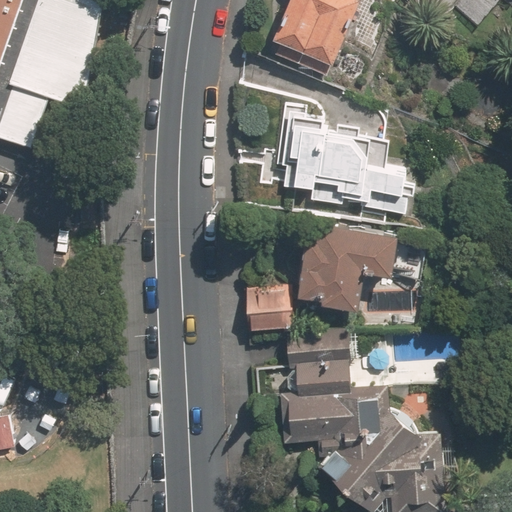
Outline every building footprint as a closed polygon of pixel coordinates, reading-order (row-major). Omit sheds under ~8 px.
[(0,0),(0,130),(34,141),(53,92),(87,102),(105,0),(0,0)] [(294,0),(279,36),(334,59),(358,0),(294,0)] [(381,209),(415,209),(415,163),(384,162),(384,140),(371,132),(334,129),(335,118),(315,117),(316,98),(284,95),(278,162),(295,164),(293,190),(311,201),(352,202),(352,194),(381,194),(381,209)] [(404,227),(311,219),(304,291),(327,293),(325,308),(361,312),(365,268),(399,272),(404,227)] [(253,324),(298,324),(298,284),(252,285),(253,324)] [(375,311),(375,326),(419,326),(419,312),(375,311)] [(459,511),(452,435),(429,437),(428,424),(400,405),(400,384),(362,385),(359,329),(289,332),(294,388),(283,390),(288,440),(322,439),(326,466),(379,511),(459,511)] [(11,411),(0,412),(0,445),(16,443),(11,411)]
